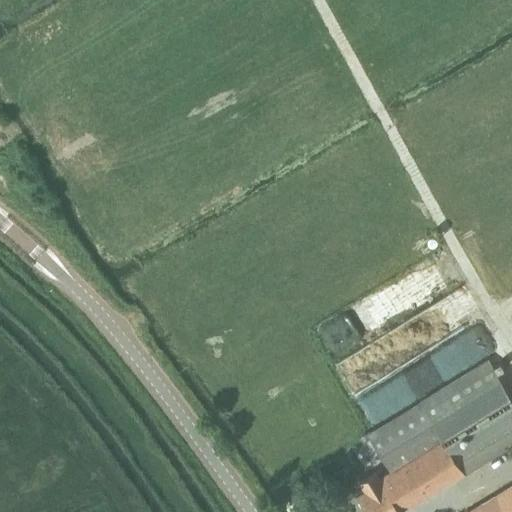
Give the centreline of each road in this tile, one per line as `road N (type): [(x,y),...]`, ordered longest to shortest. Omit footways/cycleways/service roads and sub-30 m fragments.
road 1 (tertiary): [(250,511),(98,312),(0,223)]
road 2 (track): [(511,304),(494,314),(319,0)]
